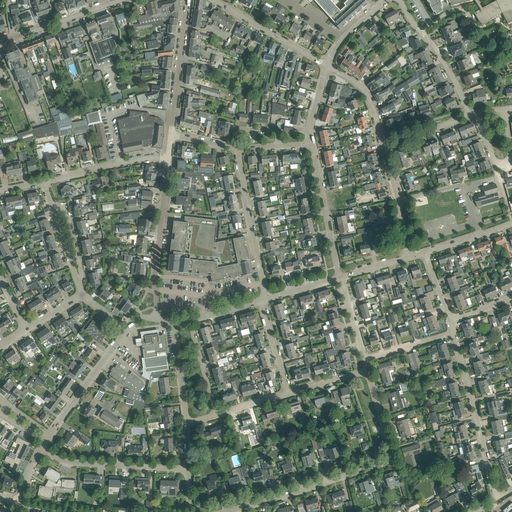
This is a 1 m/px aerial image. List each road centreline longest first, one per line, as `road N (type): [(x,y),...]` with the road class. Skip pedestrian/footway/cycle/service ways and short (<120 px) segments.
road 1 (residential): [(224,511),(386,462),(390,451),(367,370)]
road 2 (residential): [(498,498),(453,333)]
road 3 (tertiary): [(155,318),(167,159)]
road 4 (residential): [(265,299),(237,147)]
road 5 (residential): [(187,469),(78,462),(41,449)]
road 6 (tertiary): [(170,134),(186,0)]
road 7 (residential): [(339,276),(311,144)]
road 8 (residential): [(327,66),(213,0)]
road 9 (tertiary): [(49,436),(126,331)]
road 10 (tertiary): [(0,42),(121,0)]
road 11 (residential): [(43,181),(167,159)]
